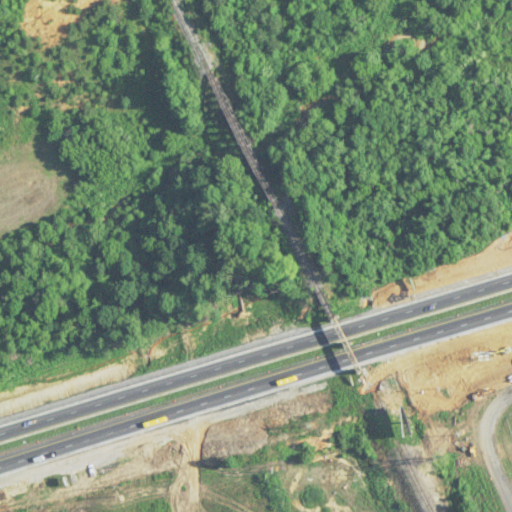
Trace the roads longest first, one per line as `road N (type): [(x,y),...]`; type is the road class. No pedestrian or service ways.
road 1 (motorway): [(0,464),(325,367)]
road 2 (motorway): [(292,344),(0,432)]
road 3 (motorway): [(511,277),(292,344)]
road 4 (motorway): [(325,367),(511,310)]
